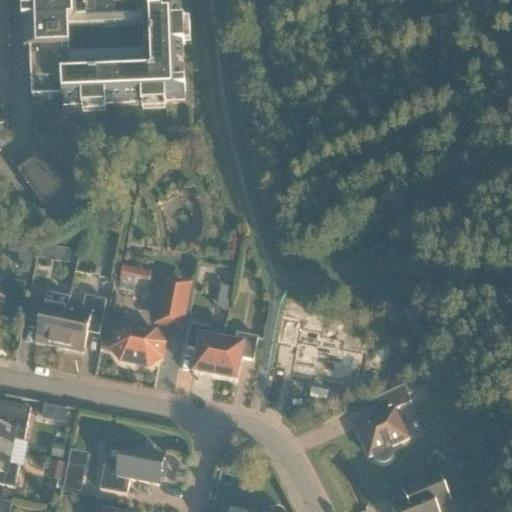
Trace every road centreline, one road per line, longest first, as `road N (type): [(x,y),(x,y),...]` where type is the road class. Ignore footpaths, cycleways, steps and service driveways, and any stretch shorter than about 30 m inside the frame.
road 1 (residential): [(215,420),(0,377)]
road 2 (residential): [(317,511),(273,436),(215,420)]
